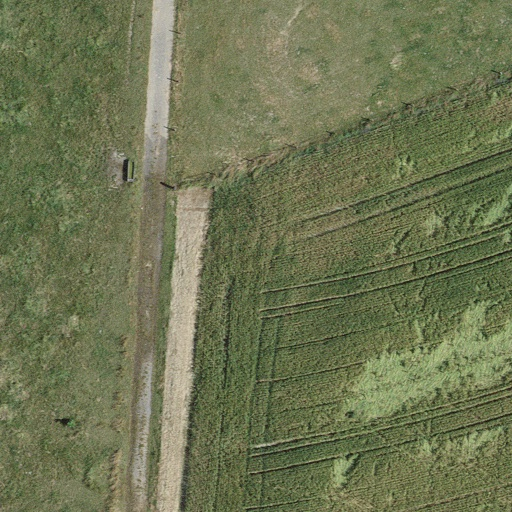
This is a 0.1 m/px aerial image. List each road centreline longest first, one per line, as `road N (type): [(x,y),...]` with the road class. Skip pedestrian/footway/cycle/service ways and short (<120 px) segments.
road 1 (track): [(130,511),(153,203)]
road 2 (track): [(164,0),(153,203)]
